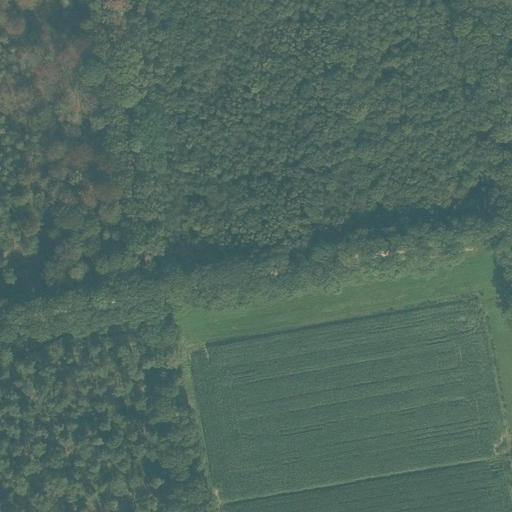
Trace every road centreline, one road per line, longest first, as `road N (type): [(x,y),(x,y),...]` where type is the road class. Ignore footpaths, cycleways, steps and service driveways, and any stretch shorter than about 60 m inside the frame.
road 1 (track): [(511,228),(0,319)]
road 2 (track): [(101,0),(153,292)]
